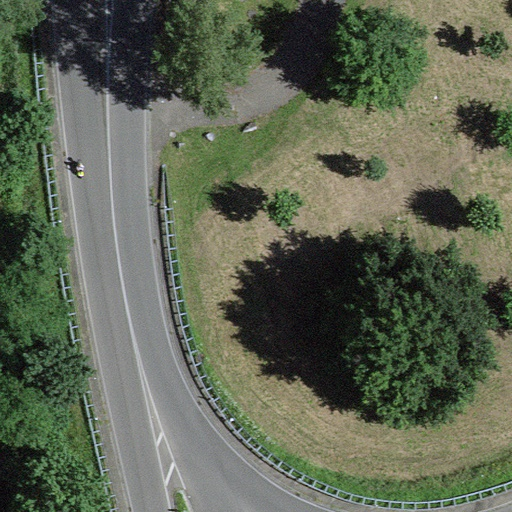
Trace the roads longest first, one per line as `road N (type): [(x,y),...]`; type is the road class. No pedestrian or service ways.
road 1 (primary): [(109,0),(117,233),(149,404)]
road 2 (track): [(107,110),(208,104),(277,75),(308,39),(322,0)]
